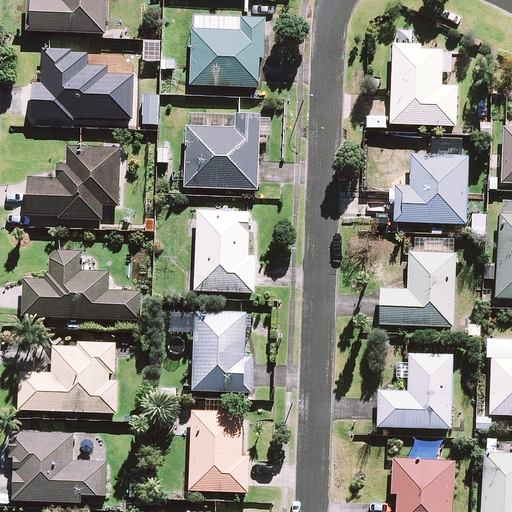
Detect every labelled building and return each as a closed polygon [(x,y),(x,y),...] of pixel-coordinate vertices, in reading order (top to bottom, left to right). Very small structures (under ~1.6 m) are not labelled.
[(30,0),(29,27),(32,27),(32,32),(107,35),(108,0),(30,0)] [(196,29),(195,29),(193,85),(253,87),(261,87),(262,58),(266,58),(268,18),(243,17),(243,18),(243,30),(196,29)] [(196,29),(243,30),(243,18),(197,17),(196,29)] [(460,87),(444,87),(445,51),(423,50),(424,45),(395,44),(393,90),(392,124),(458,127),(460,87)] [(75,50),(44,48),(43,84),(36,84),(35,121),(76,122),(77,118),(134,119),(136,75),(109,74),(109,67),(90,66),(90,53),(75,53),(75,50)] [(186,188),(259,190),(262,115),(240,114),(238,114),(237,128),(188,126),(186,188)] [(511,127),(505,127),(503,183),(511,183),(511,127)] [(82,147),(69,147),(69,165),(59,164),(59,179),(30,178),(29,215),(60,216),(60,219),(105,221),(105,205),(121,206),(123,149),(82,147)] [(397,189),(396,223),(468,225),(470,157),(470,156),(413,155),(412,186),(397,185),(397,189)] [(251,256),(252,212),(200,211),(197,291),(256,293),(257,256),(251,256)] [(511,213),(502,213),(497,298),(511,298),(511,213)] [(416,238),(415,252),(456,253),(456,239),(416,238)] [(83,270),(84,251),(61,250),(59,250),(52,259),(51,274),(48,273),(48,279),(26,278),(24,316),(143,321),(144,292),(111,291),(112,272),(83,270)] [(415,252),(411,251),(409,289),(381,288),(380,325),(456,328),(459,253),(456,253),(415,252)] [(196,334),(197,311),(174,310),(173,333),(196,334)] [(243,312),(197,311),(196,334),(194,390),(254,392),(255,357),(248,357),(249,313),(243,312)] [(121,380),(111,380),(111,374),(117,374),(118,343),(82,342),(82,347),(54,346),(53,373),(22,372),(21,410),(119,413),(121,380)] [(456,355),(410,354),(409,391),(379,390),(378,427),(453,429),(456,355)] [(491,415),(511,415),(511,357),(493,357),(491,415)] [(246,412),(193,410),(191,491),(251,492),(252,457),(245,456),(246,412)] [(16,436),(12,436),(12,457),(17,458),(16,501),(83,503),(83,495),(108,496),(109,461),(75,460),(75,433),(16,432),(16,436)] [(419,460),(440,461),(441,444),(420,443),(419,460)] [(511,511),(511,452),(485,452),(482,511),(511,511)] [(440,461),(419,460),(395,458),(394,492),(399,493),(398,511),(454,511),(457,461),(440,461)]
